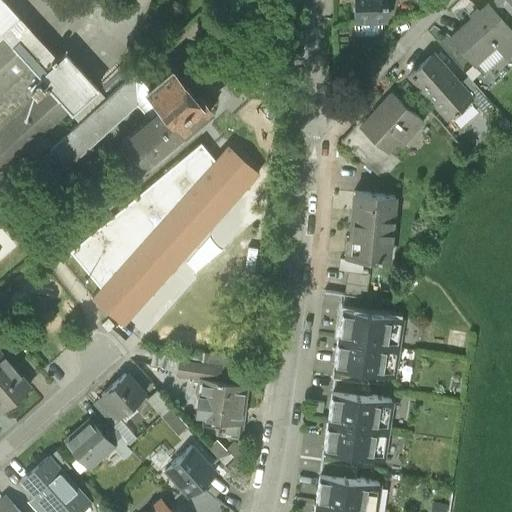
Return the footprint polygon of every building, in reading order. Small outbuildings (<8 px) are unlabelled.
[(5,0),(0,0),(0,89),(30,62),(3,32),(21,16),(5,0)] [(386,0),(353,0),(354,21),(387,20),(386,0)] [(511,15),(511,0),(494,0),(489,5),(496,13),(503,6),(511,15)] [(486,2),(448,36),(471,62),(492,43),(503,55),(511,46),(511,30),(496,13),(489,5),(486,2)] [(37,92),(0,126),(0,170),(68,108),(70,111),(95,88),(65,52),(30,85),(37,92)] [(458,84),(432,55),(409,75),(419,87),(437,102),(448,115),(468,97),(469,96),(458,84)] [(150,115),(121,140),(125,144),(120,148),(138,168),(210,107),(199,95),(196,98),(171,68),(150,87),(136,71),(51,147),(65,163),(67,161),(64,158),(100,126),(104,130),(137,101),(150,115)] [(484,96),(467,76),(458,84),(469,96),(468,97),(474,104),(484,96)] [(422,121),(392,94),(362,128),(361,128),(387,152),(388,151),(406,131),(409,134),(422,121)] [(387,152),(361,128),(362,128),(359,125),(342,145),(379,177),(387,178),(400,164),(388,151),(387,152)] [(200,141),(188,151),(194,159),(201,153),(206,149),(200,141)] [(92,297),(123,325),(259,172),(228,144),(215,159),(206,149),(201,153),(194,159),(188,151),(115,213),(69,251),(100,288),(96,292),(92,297)] [(395,197),(355,193),(351,238),(354,239),(353,257),(388,261),(395,197)] [(0,282),(30,258),(21,247),(4,262),(0,256),(0,282)] [(364,264),(341,260),(339,272),(362,275),(364,264)] [(362,275),(348,273),(345,297),(366,301),(370,277),(362,275)] [(345,297),(344,297),(342,309),(378,315),(380,303),(366,301),(345,297)] [(378,315),(342,309),(338,339),(397,348),(402,318),(378,315)] [(108,318),(101,324),(107,331),(114,325),(108,318)] [(18,348),(4,332),(0,335),(0,348),(8,357),(18,348)] [(397,348),(338,339),(334,369),(393,378),(397,348)] [(0,395),(2,397),(0,398),(0,410),(0,411),(31,384),(8,357),(0,348),(0,395)] [(175,372),(177,361),(144,351),(141,363),(153,366),(175,372)] [(218,367),(181,361),(179,375),(194,376),(193,381),(202,382),(200,397),(211,398),(209,420),(242,424),(246,385),(221,382),(223,373),(218,372),(218,367)] [(334,369),(332,381),(334,381),(367,386),(369,374),(334,369)] [(126,374),(102,395),(120,416),(145,395),(126,374)] [(367,386),(334,381),(332,393),(368,398),(369,386),(367,386)] [(171,406),(158,391),(148,399),(162,416),(171,406)] [(368,398),(332,393),(328,423),(387,431),(391,402),(368,398)] [(114,420),(96,399),(90,404),(109,425),(114,420)] [(91,421),(67,441),(88,465),(111,445),(113,443),(109,439),(103,431),(101,433),(91,421)] [(387,431),(328,423),(323,452),(383,461),(387,431)] [(134,428),(124,437),(130,444),(140,435),(134,428)] [(118,431),(109,439),(113,443),(111,445),(123,458),(131,451),(127,447),(130,444),(124,437),(118,431)] [(216,473),(192,447),(173,463),(184,476),(177,482),(188,496),(216,473)] [(358,458),(323,452),(322,464),(357,469),(359,457),(358,458)] [(88,501),(49,458),(25,480),(45,502),(54,511),(69,511),(71,511),(72,511),(78,511),(77,511),(88,501)] [(357,469),(322,464),(320,476),(355,481),(357,469)] [(355,481),(320,476),(316,505),(358,511),(375,511),(379,485),(355,481)] [(19,511),(5,496),(0,501),(0,511),(19,511)] [(54,511),(45,502),(36,510),(37,511),(54,511)] [(170,511),(161,502),(149,511),(146,511),(145,510),(142,511),(170,511)]
